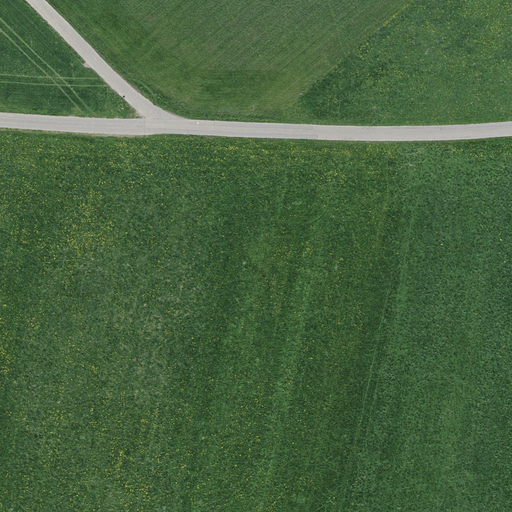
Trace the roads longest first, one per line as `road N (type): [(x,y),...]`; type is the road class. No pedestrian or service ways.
road 1 (track): [(511,128),(357,134),(0,120)]
road 2 (track): [(168,127),(39,0)]
